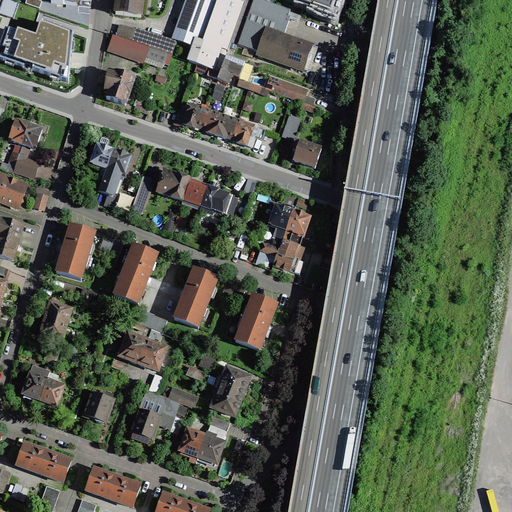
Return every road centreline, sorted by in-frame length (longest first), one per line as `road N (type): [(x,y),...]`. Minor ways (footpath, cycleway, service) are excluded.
road 1 (motorway): [(324,511),(417,0)]
road 2 (motorway): [(392,0),(301,511)]
road 3 (residential): [(58,200),(351,315)]
road 4 (residential): [(369,208),(85,109)]
road 5 (residential): [(233,498),(0,416)]
road 6 (residential): [(351,315),(346,347),(306,428),(233,498)]
road 7 (residential): [(407,0),(369,208)]
road 8 (residential): [(0,389),(58,200)]
